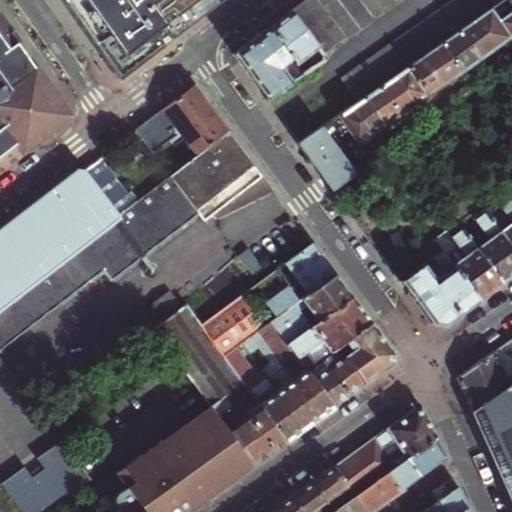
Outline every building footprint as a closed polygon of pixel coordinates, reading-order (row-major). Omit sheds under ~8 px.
[(60,0),(118,81),(191,25),(223,0),(60,0)] [(311,0),(303,0),(288,12),(316,47),(323,56),(344,40),(311,0)] [(488,10),(502,0),(454,0),(341,79),(357,102),(363,98),(378,87),(393,77),(406,67),(422,56),(439,44),(455,33),(471,22),(488,10)] [(355,0),(370,20),(396,0),(355,0)] [(511,5),(508,0),(502,0),(488,10),(495,20),(511,9),(511,5)] [(511,9),(495,20),(505,34),(511,44),(511,9)] [(496,40),(505,34),(495,20),(488,10),(471,22),(487,46),(496,40)] [(316,47),(288,12),(278,20),(266,29),(291,60),(294,64),(316,47)] [(0,171),(52,132),(50,128),(60,121),(55,115),(63,110),(48,89),(50,87),(28,55),(26,57),(16,44),(19,42),(3,20),(0,15),(0,171)] [(480,51),(487,46),(471,22),(455,33),(472,57),(480,51)] [(291,60),(266,29),(250,41),(232,54),(266,100),(302,75),(294,64),(291,60)] [(439,44),(456,69),(464,63),(472,57),(455,33),(439,44)] [(28,55),(19,42),(16,44),(26,57),(28,55)] [(422,56),(440,80),(447,75),(456,69),(439,44),(422,56)] [(316,47),(294,64),(302,75),(326,59),(323,56),(316,47)] [(431,86),(440,80),(422,56),(406,67),(424,92),(431,86)] [(511,59),(492,73),(511,101),(511,59)] [(406,67),(393,77),(410,102),(417,97),(424,92),(406,67)] [(393,77),(378,87),(396,112),(402,108),(410,102),(393,77)] [(167,106),(136,130),(154,155),(175,139),(190,160),(228,131),(194,85),(167,106)] [(396,112),(378,87),(363,98),(381,124),(389,118),(396,112)] [(381,124),(363,98),(357,102),(349,107),(367,133),(374,128),(381,124)] [(367,133),(349,107),(336,116),(351,136),(356,142),(361,138),(367,133)] [(351,136),(336,116),(320,128),(335,148),(351,136)] [(335,148),(320,128),(298,143),(307,155),(313,163),(335,148)] [(118,215),(82,170),(57,190),(51,194),(88,244),(118,282),(199,216),(205,223),(262,177),(228,131),(190,160),(118,215)] [(351,136),(335,148),(313,163),(319,171),(324,178),(345,163),(344,162),(349,159),(343,151),(356,142),(351,136)] [(332,189),(353,174),(349,169),(345,163),(324,178),(329,184),(332,189)] [(0,233),(0,311),(88,244),(51,194),(0,233)] [(511,200),(508,196),(497,204),(510,223),(499,232),(511,250),(511,200)] [(474,249),(501,285),(511,277),(511,276),(511,250),(499,232),(485,213),(473,221),(487,240),(474,249)] [(308,238),(302,230),(289,240),(295,248),(308,238)] [(464,257),(452,265),(478,301),(488,294),(501,285),(474,249),(460,230),(450,237),(464,257)] [(266,295),(280,314),(291,306),(302,298),(334,273),(324,261),(311,243),(285,262),(297,279),(287,287),(284,282),(266,295)] [(478,301),(452,265),(442,251),(400,281),(433,325),(444,326),(463,312),(478,301)] [(318,320),(351,296),(343,285),(334,273),(302,298),(318,320)] [(263,327),(240,296),(200,326),(223,357),(263,327)] [(331,352),(340,345),(370,322),(360,309),(351,296),(318,320),(304,332),(289,343),(308,369),(313,365),(305,353),(318,344),(321,338),(331,352)] [(210,409),(251,466),(266,455),(283,442),(256,405),(239,417),(233,407),(234,407),(226,395),(241,384),(223,357),(200,326),(185,304),(152,328),(175,361),(210,409)] [(289,343),(304,332),(290,313),(294,310),(291,306),(280,314),(272,321),(289,343)] [(256,405),(283,442),(298,432),(321,415),(335,405),(308,369),(289,343),(272,321),(263,327),(223,357),(241,384),(256,405)] [(347,354),(367,382),(381,371),(391,364),(394,354),(382,339),(370,322),(340,345),(347,354)] [(511,338),(485,358),(458,378),(466,397),(511,363),(511,338)] [(324,357),(331,366),(347,354),(340,345),(331,352),(324,357)] [(367,382),(347,354),(331,366),(351,393),(359,388),(367,382)] [(343,399),(351,393),(331,366),(324,357),(313,365),(308,369),(335,405),(343,399)] [(473,412),(511,383),(511,363),(466,397),(470,406),(473,412)] [(511,383),(473,412),(511,500),(511,383)] [(186,511),(213,493),(251,466),(210,409),(119,474),(136,499),(118,511),(186,511)] [(355,498),(372,486),(390,473),(407,461),(437,440),(424,410),(418,409),(413,409),(383,431),(340,462),(333,467),(346,487),(354,499),(355,498)] [(437,440),(407,461),(420,479),(428,474),(447,461),(442,451),(437,440)] [(15,511),(45,511),(89,481),(64,446),(44,461),(54,475),(39,486),(28,471),(0,491),(15,511)] [(420,479),(407,461),(390,473),(404,494),(406,493),(406,491),(405,490),(414,484),(420,479)] [(325,502),(346,487),(333,467),(322,475),(311,482),(325,502)] [(372,486),(387,506),(396,500),(404,494),(390,473),(372,486)] [(439,503),(438,504),(443,511),(460,511),(467,508),(462,496),(455,480),(434,495),(436,499),(439,503)] [(302,489),(290,497),(300,511),(311,511),(325,502),(311,482),(302,489)] [(378,511),(387,506),(372,486),(355,498),(365,511),(378,511)] [(0,497),(0,511),(4,511),(9,509),(0,497)] [(269,511),(300,511),(290,497),(280,505),(269,511)] [(365,511),(355,498),(354,499),(338,510),(338,511),(365,511)]
